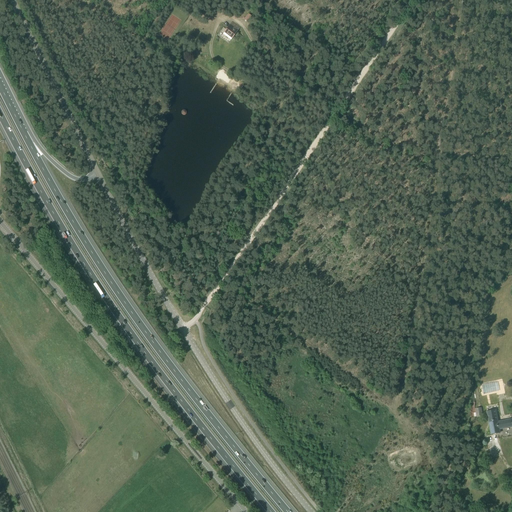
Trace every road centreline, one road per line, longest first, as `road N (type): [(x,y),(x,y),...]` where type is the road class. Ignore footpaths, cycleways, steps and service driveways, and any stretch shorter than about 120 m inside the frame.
road 1 (motorway): [(0,113),(111,306),(270,511)]
road 2 (motorway): [(287,511),(124,302),(23,132)]
road 3 (tertiary): [(245,511),(0,221)]
road 4 (track): [(511,156),(435,150),(463,0)]
road 5 (tertiary): [(311,511),(183,330)]
road 6 (tertiary): [(98,177),(12,0)]
road 7 (tertiary): [(183,330),(98,177)]
